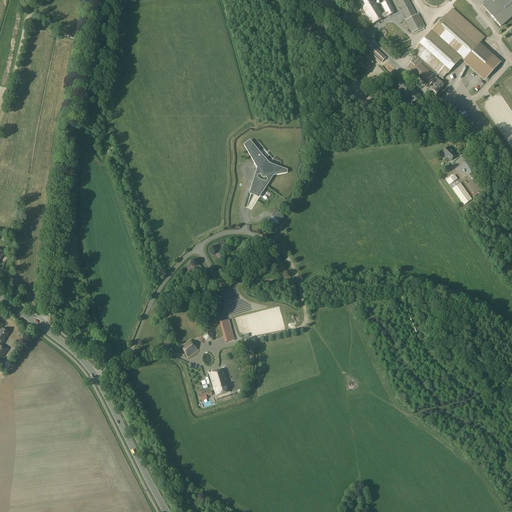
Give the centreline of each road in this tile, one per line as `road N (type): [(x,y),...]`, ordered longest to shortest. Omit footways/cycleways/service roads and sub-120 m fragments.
road 1 (secondary): [(166,511),(94,375),(0,296)]
road 2 (track): [(511,428),(487,396),(435,361),(406,293),(350,301)]
road 3 (track): [(0,121),(30,14),(86,40)]
road 4 (unknown): [(431,103),(448,96),(473,101),(506,70),(475,9)]
road 5 (track): [(287,257),(304,323),(237,341)]
road 6 (track): [(511,244),(496,221),(484,165),(461,136)]
